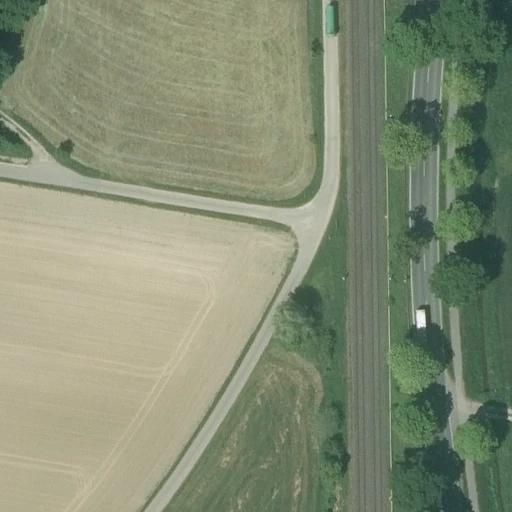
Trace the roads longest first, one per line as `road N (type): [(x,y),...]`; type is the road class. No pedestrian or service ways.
road 1 (primary): [(445,511),(424,293),(435,0)]
road 2 (unclassified): [(153,511),(301,277),(319,225)]
road 3 (unclassified): [(319,225),(0,174)]
road 4 (unclassified): [(319,225),(332,169),(328,0)]
